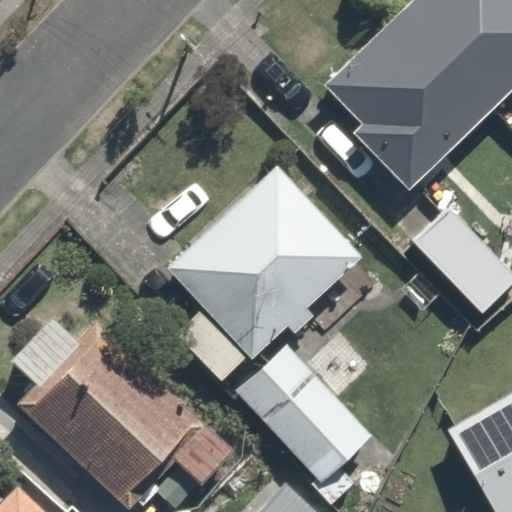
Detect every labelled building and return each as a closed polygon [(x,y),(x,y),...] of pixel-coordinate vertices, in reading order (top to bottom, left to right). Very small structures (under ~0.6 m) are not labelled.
[(511,0),(382,0),(316,60),(351,100),(336,114),(389,172),(404,158),(511,60),(511,0)] [(291,143),(277,156),(263,141),(147,248),(241,349),(216,373),(317,476),(366,429),(265,325),(356,241),(322,205),(336,192),(291,143)] [(511,223),(456,179),(403,244),(472,300),(511,250),(511,223)] [(33,374),(10,398),(115,500),(164,450),(188,473),(225,435),(201,412),(95,310),(62,277),(0,341),(33,374)] [(511,363),(431,418),(484,498),(511,483),(511,363)] [(56,511),(1,457),(0,457),(0,511),(56,511)]
